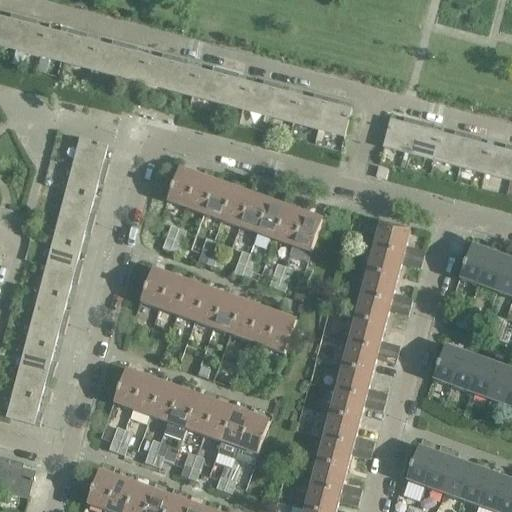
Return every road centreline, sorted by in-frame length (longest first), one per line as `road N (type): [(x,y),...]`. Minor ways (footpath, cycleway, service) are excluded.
road 1 (residential): [(367,97),(0,2)]
road 2 (residential): [(67,456),(152,133)]
road 3 (residential): [(375,511),(451,214)]
road 4 (residential): [(343,185),(152,133)]
road 5 (residential): [(511,134),(367,97)]
